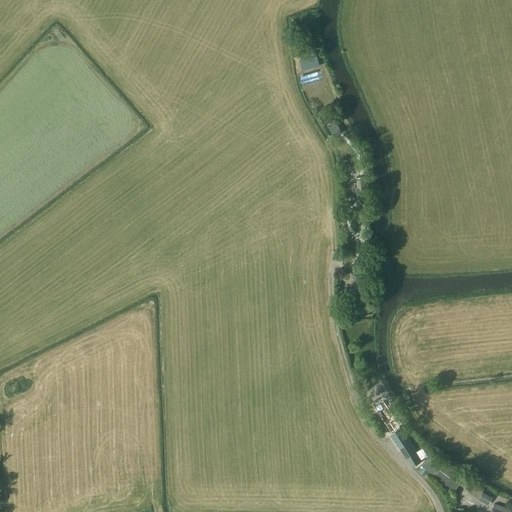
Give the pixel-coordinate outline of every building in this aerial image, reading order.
[(334,123),(328,126),(333,136),(339,133),(334,123)] [(341,160),(343,175),(358,174),(357,159),(341,160)] [(355,178),(357,193),(364,192),(362,177),(355,178)] [(365,274),(364,265),(353,266),(353,274),(365,274)] [(354,290),(349,290),(350,310),(354,310),(354,311),(356,313),(360,313),(362,310),(366,309),(363,274),(352,275),(352,286),(353,286),(354,290)] [(389,409),(379,415),(391,434),(400,447),(409,441),(401,428),(389,409)] [(413,447),(404,453),(407,458),(416,452),(413,447)] [(431,454),(422,466),(434,475),(437,471),(443,462),(431,454)] [(463,476),(443,462),(437,471),(456,485),(463,476)] [(483,492),(479,499),(487,504),(491,497),(483,492)]
